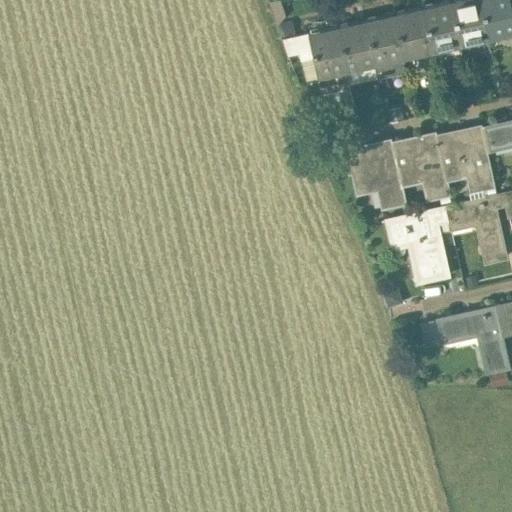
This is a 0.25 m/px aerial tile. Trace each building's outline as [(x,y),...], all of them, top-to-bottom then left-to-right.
[(448,0),(420,6),(430,50),(459,44),(448,0)] [(478,0),(448,0),(459,44),(487,37),(478,0)] [(511,11),(509,0),(478,0),(487,37),(511,31),(511,11)] [(420,6),(392,13),(402,57),(430,50),(420,6)] [(392,13),(365,19),(374,63),(402,57),(392,13)] [(365,19),(336,25),(346,70),(374,63),(365,19)] [(336,25),(306,32),(316,76),(346,70),(336,25)] [(346,70),(316,76),(320,93),(350,87),(346,70)] [(511,118),(481,126),(487,154),(487,155),(511,149),(511,118)] [(437,135),(436,135),(446,176),(469,171),(473,190),(484,188),(495,185),(487,155),(487,154),(481,126),(437,135)] [(343,132),(320,137),(325,149),(346,144),(343,132)] [(392,142),(401,182),(425,176),(429,195),(449,190),(446,176),(436,135),(437,135),(437,132),(392,142)] [(392,139),(346,149),(350,169),(354,168),(358,189),(379,185),(384,204),(405,199),(401,182),(392,142),(392,139)] [(495,185),(484,188),(486,195),(496,192),(495,185)] [(486,195),(445,204),(448,220),(450,225),(474,220),(484,262),(505,258),(494,207),(506,203),(504,191),(486,195)] [(445,204),(388,217),(394,243),(405,241),(415,283),(447,275),(436,223),(448,220),(445,204)] [(388,304),(404,299),(398,282),(382,287),(388,304)] [(511,301),(500,304),(506,330),(511,328),(511,301)] [(495,306),(436,319),(441,340),(475,332),(483,365),(507,360),(495,306)]
